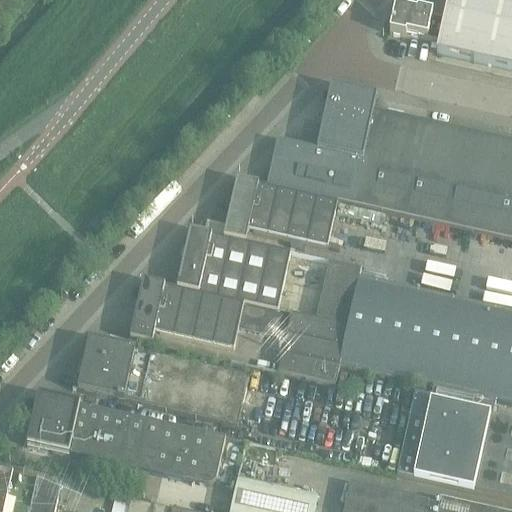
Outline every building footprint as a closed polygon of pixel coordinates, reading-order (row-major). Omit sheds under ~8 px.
[(411,40),(438,45),(436,54),(437,54),(436,56),(511,73),(511,0),(448,0),(445,18),(444,18),(443,22),(431,20),(432,18),(416,14),(416,16),(396,12),(390,37),(411,42),(411,40)] [(277,143),(267,190),(337,205),(511,243),(511,144),(373,113),(377,99),(330,89),(327,106),(321,109),(320,117),(323,122),(316,152),(277,143)] [(191,234),(188,247),(177,292),(243,307),(277,314),(291,257),(246,247),(250,233),(327,250),(337,205),(267,190),(238,183),(224,242),(191,234)] [(360,271),(329,265),(317,323),(347,330),(358,281),(360,271)] [(347,330),(339,369),(417,386),(495,404),(511,407),(511,315),(358,281),(347,330)] [(243,307),(177,292),(144,284),(129,343),(151,348),(153,335),(233,352),(243,307)] [(347,330),(317,323),(291,317),(277,376),(334,389),(339,369),(347,330)] [(248,379),(89,344),(78,394),(116,403),(116,404),(123,405),(123,404),(237,429),(248,379)] [(511,504),(511,424),(492,420),(495,404),(417,386),(396,479),(511,504)] [(79,408),(38,399),(27,449),(68,458),(203,488),(205,488),(207,488),(208,488),(210,487),(211,487),(213,486),(214,485),(215,483),(215,482),(216,480),(224,441),(79,409),(79,408)] [(0,474),(0,511),(55,511),(61,488),(0,474)] [(238,481),(230,511),(315,511),(318,499),(238,481)] [(345,511),(482,511),(442,503),(428,504),(351,487),(345,511)] [(169,511),(131,503),(129,511),(169,511)]
